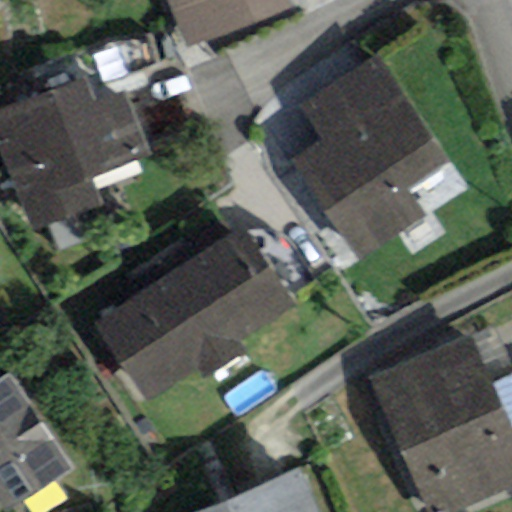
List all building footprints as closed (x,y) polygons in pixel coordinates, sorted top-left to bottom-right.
[(168,0),(187,45),(291,2),(290,0),(168,0)] [(450,156),(379,50),(302,101),(323,132),(289,155),(357,257),(427,211),(408,183),(450,156)] [(85,64),(0,100),(0,152),(31,226),(100,197),(89,170),(148,144),(122,83),(98,93),(85,64)] [(458,165),(421,185),(435,209),(472,189),(458,165)] [(245,221),(93,320),(145,399),(201,362),(207,372),(249,345),(242,335),(296,300),(245,221)] [(511,423),(472,332),(372,375),(431,511),(444,511),(511,483),(511,423)] [(9,374),(0,380),(0,495),(9,508),(71,466),(9,374)] [(323,511),(297,459),(188,511),(323,511)]
